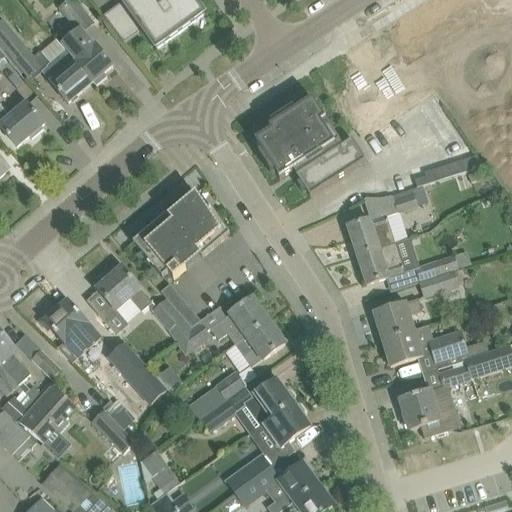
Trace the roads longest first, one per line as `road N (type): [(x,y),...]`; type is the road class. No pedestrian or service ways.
road 1 (residential): [(386,511),(326,305),(191,110)]
road 2 (tertiary): [(0,272),(191,110)]
